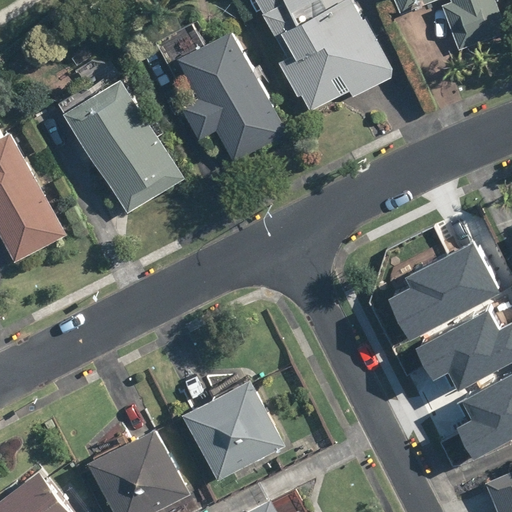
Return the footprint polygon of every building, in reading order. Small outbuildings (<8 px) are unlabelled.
[(395,75),(356,0),(251,0),(306,106),(344,87),(350,98),(395,75)] [(391,0),(396,12),(425,0),(439,0),(459,48),(506,30),(494,0),(391,0)] [(172,81),(186,74),(196,93),(176,104),(197,142),(217,131),(232,159),(285,131),(230,30),(203,44),(190,19),(150,40),(172,81)] [(183,176),(115,74),(59,110),(127,213),(183,176)] [(65,232),(5,126),(0,128),(0,239),(13,261),(65,232)] [(387,299),(408,340),(498,294),(473,244),(404,279),(409,288),(387,299)] [(490,309),(414,347),(430,379),(444,372),(452,388),(511,358),(511,323),(500,329),(490,309)] [(452,426),(468,458),(511,435),(511,375),(458,403),(466,419),(452,426)] [(247,376),(178,412),(213,479),(282,442),(247,376)] [(151,424),(86,458),(113,511),(145,511),(186,491),(151,424)] [(511,511),(511,466),(482,478),(495,511),(511,511)] [(0,511),(71,511),(32,468),(0,496),(0,511)] [(276,511),(270,500),(245,511),(299,511),(298,509),(291,511),(276,511)]
